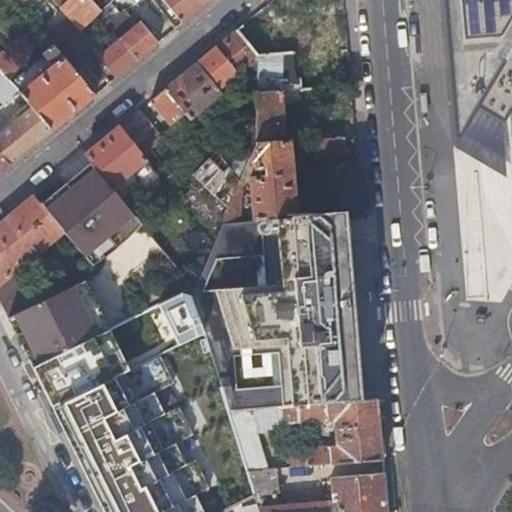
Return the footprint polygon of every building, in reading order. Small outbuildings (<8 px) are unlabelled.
[(102,13),(90,0),(52,0),(81,32),(98,16),(102,13)] [(93,0),(103,11),(114,0),(93,0)] [(114,0),(103,11),(102,13),(98,16),(108,27),(136,0),(114,0)] [(163,0),(182,23),(210,0),(163,0)] [(511,0),(441,0),(454,147),(476,108),(502,123),(508,113),(511,154),(511,0)] [(335,17),(296,17),(297,80),(336,79),(335,17)] [(119,40),(137,61),(158,43),(140,22),(119,40)] [(235,31),(196,63),(220,94),(225,91),(222,88),(237,75),(235,72),(241,67),(249,68),(258,60),(256,58),(235,31)] [(98,57),(116,78),(137,61),(119,40),(98,57)] [(59,54),(77,75),(90,64),(71,42),(63,50),(59,54)] [(57,43),(52,47),(59,54),(63,50),(57,43)] [(31,108),(52,131),(95,96),(77,75),(59,54),(52,47),(43,54),(52,64),(56,66),(20,95),(31,108)] [(2,52),(0,54),(0,71),(7,80),(18,71),(2,52)] [(258,60),(257,87),(255,146),(286,143),(283,98),(284,55),(256,58),(258,60)] [(220,94),(196,63),(165,88),(185,113),(191,120),(220,94)] [(7,80),(0,71),(0,103),(2,107),(18,92),(7,80)] [(185,113),(165,88),(149,101),(169,125),(185,113)] [(0,157),(9,166),(52,131),(31,108),(27,112),(13,124),(18,130),(0,144),(0,157)] [(182,166),(139,109),(118,127),(147,161),(166,183),(182,166)] [(0,134),(0,144),(18,130),(13,124),(0,134)] [(147,161),(118,127),(84,154),(91,162),(112,189),(126,178),(128,181),(132,178),(130,175),(147,161)] [(345,136),(314,140),(316,156),(346,153),(345,136)] [(286,143),(255,146),(250,158),(257,161),(257,169),(266,168),(267,177),(251,179),(255,221),(296,217),(289,142),(286,143)] [(214,149),(210,144),(205,148),(209,153),(214,149)] [(213,155),(193,177),(226,214),(240,181),(221,156),(217,159),(213,155)] [(0,173),(9,166),(0,157),(0,173)] [(91,162),(40,204),(63,231),(88,262),(138,220),(133,214),(122,200),(112,189),(91,162)] [(193,177),(182,166),(166,183),(214,240),(221,224),(226,214),(193,177)] [(128,195),(122,200),(133,214),(139,209),(128,195)] [(40,204),(33,197),(0,223),(0,301),(3,306),(27,294),(9,275),(63,231),(40,204)] [(191,294),(204,333),(229,411),(293,406),(357,401),(342,212),(296,217),(255,221),(221,224),(214,240),(191,294)] [(142,225),(152,237),(158,233),(148,220),(142,225)] [(102,271),(87,278),(102,310),(117,303),(102,271)] [(80,283),(8,317),(33,367),(104,333),(80,283)] [(104,333),(33,367),(105,511),(198,511),(191,496),(205,490),(191,462),(183,467),(171,444),(189,436),(176,408),(161,416),(150,393),(173,382),(159,355),(128,370),(110,330),(104,333)] [(369,401),(357,401),(293,406),(294,423),(334,421),(335,446),(297,450),(298,467),(383,461),(377,400),(369,401)] [(278,467),(248,469),(250,491),(280,488),(278,467)] [(387,511),(384,474),(331,479),(333,500),(338,500),(338,511),(387,511)]
